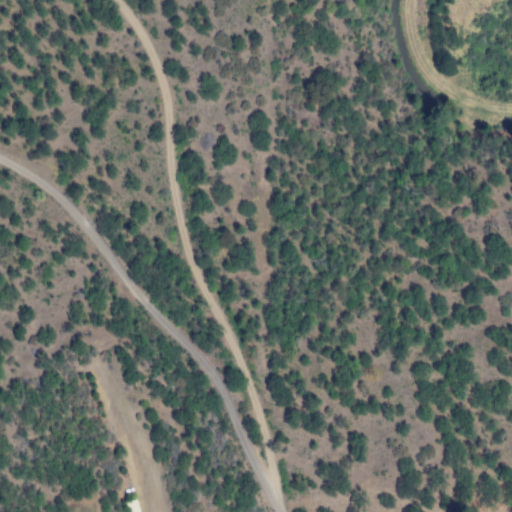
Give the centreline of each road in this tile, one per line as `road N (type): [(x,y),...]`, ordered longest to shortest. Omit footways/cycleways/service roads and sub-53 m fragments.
road 1 (track): [(305,511),(304,476),(287,425),(195,232),(183,85),(156,31),(124,0)]
road 2 (residential): [(304,511),(273,477),(224,382),(54,193),(0,159)]
road 3 (track): [(511,124),(472,123),(429,99),(406,52),(411,0)]
